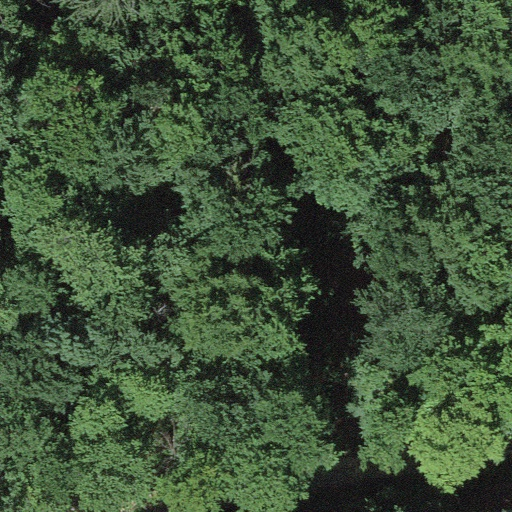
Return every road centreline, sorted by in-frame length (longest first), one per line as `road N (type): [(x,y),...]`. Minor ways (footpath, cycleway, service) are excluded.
road 1 (track): [(56,511),(511,448)]
road 2 (track): [(198,115),(433,0)]
